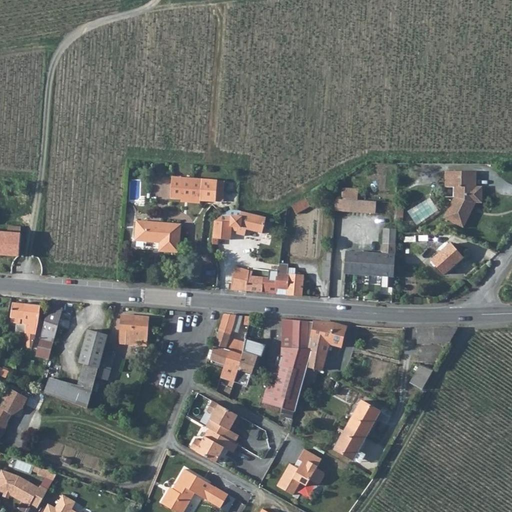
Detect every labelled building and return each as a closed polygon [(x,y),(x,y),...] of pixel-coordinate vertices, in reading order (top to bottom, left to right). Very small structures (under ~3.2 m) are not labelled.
[(449,187),(449,198),(440,218),(460,227),(471,202),(477,202),(477,186),(471,186),(471,171),(440,171),(440,182),(449,182),(449,187)] [(200,197),(214,198),(216,177),(171,174),(169,194),(191,196),(191,199),(198,199),(200,197)] [(235,199),(237,179),(216,177),(214,198),(235,199)] [(356,191),(343,190),(343,201),(355,202),(356,191)] [(291,210),(306,202),(301,194),(287,203),(291,210)] [(335,201),(334,212),(376,215),(376,203),(355,202),(343,201),(335,201)] [(237,207),(236,212),(218,210),(212,216),(210,241),(215,241),(215,235),(226,235),(227,222),(233,224),(233,230),(240,232),(242,226),(258,229),(261,214),(237,207)] [(138,220),(137,238),(162,240),(161,250),(179,252),(181,223),(138,220)] [(389,283),(393,228),(380,227),(378,253),(345,251),(344,270),(381,273),(381,283),(389,283)] [(0,253),(19,255),(21,233),(0,230),(0,253)] [(429,260),(441,274),(459,258),(448,244),(429,260)] [(320,259),(320,277),(328,277),(329,259),(320,259)] [(277,272),(275,272),(273,291),(300,293),(301,274),(286,273),(286,263),(278,263),(277,272)] [(273,291),(275,272),(271,272),(271,277),(262,276),(262,275),(248,273),(248,268),(231,264),(228,287),(273,291)] [(14,303),(13,317),(25,318),(26,304),(14,303)] [(40,328),(42,305),(26,304),(25,318),(24,321),(28,322),(27,326),(40,328)] [(60,341),(64,308),(49,307),(46,336),(44,344),(39,343),(38,347),(42,349),(41,353),(53,357),(60,341)] [(239,313),(219,311),(216,326),(229,330),(231,328),(234,328),(239,313)] [(122,315),(119,344),(148,346),(150,318),(122,315)] [(281,316),(279,344),(303,346),(310,318),(281,316)] [(310,318),(303,346),(309,347),(317,318),(310,318)] [(332,319),(317,318),(309,347),(305,361),(315,364),(320,366),(328,340),(339,343),(345,323),(332,319)] [(420,342),(452,342),(452,325),(419,327),(420,342)] [(37,345),(40,328),(27,326),(27,329),(27,333),(28,337),(29,340),(32,343),(35,345),(37,345)] [(207,345),(205,354),(225,360),(230,347),(225,345),(228,335),(229,330),(216,326),(210,346),(207,345)] [(81,361),(86,362),(95,364),(97,356),(99,354),(103,355),(105,348),(108,334),(89,329),(81,361)] [(242,348),(244,340),(228,335),(225,345),(230,347),(225,360),(219,373),(232,378),(238,360),(242,348)] [(280,352),(273,382),(266,380),(261,400),(293,409),(301,376),(305,361),(309,347),(303,346),(279,344),(278,352),(280,352)] [(115,350),(105,348),(103,355),(101,365),(98,374),(98,375),(108,378),(115,350)] [(242,348),(238,360),(251,364),(255,351),(242,348)] [(97,356),(95,364),(101,365),(103,355),(99,354),(97,356)] [(406,379),(418,386),(429,365),(417,359),(406,379)] [(232,378),(246,382),(251,364),(238,360),(232,378)] [(313,372),(315,364),(305,361),(301,376),(307,377),(308,371),(313,372)] [(86,362),(84,370),(93,372),(95,364),(86,362)] [(93,372),(84,370),(80,384),(53,375),(47,389),(85,405),(90,386),(93,372)] [(93,372),(90,386),(94,388),(98,375),(98,374),(93,372)] [(42,387),(44,381),(36,378),(34,384),(42,387)] [(0,424),(7,427),(15,411),(25,405),(30,394),(7,383),(0,397),(0,424)] [(89,407),(94,388),(90,386),(85,405),(89,407)] [(234,410),(208,396),(203,405),(209,409),(204,417),(233,434),(235,430),(224,425),(227,420),(228,420),(234,410)] [(345,422),(364,433),(378,410),(358,398),(345,422)] [(283,415),(293,420),(296,414),(286,409),(283,415)] [(233,434),(204,417),(202,422),(205,424),(197,437),(191,433),(185,444),(212,456),(217,448),(216,447),(219,442),(229,448),(234,440),(231,438),(233,434)] [(331,446),(350,457),(355,449),(364,433),(345,422),(331,446)] [(296,465),(287,460),(285,465),(307,478),(307,477),(314,481),(318,480),(322,473),(321,470),(314,465),(319,456),(302,446),(296,456),(300,459),(296,465)] [(355,449),(350,457),(356,461),(361,453),(355,449)] [(56,466),(40,459),(37,466),(52,472),(56,466)] [(27,500),(29,497),(35,501),(46,484),(38,479),(37,481),(17,470),(0,464),(0,486),(9,489),(27,500)] [(191,487),(218,504),(226,491),(184,464),(168,487),(165,485),(158,496),(177,508),(191,487)] [(307,478),(285,465),(274,483),(290,492),(297,480),(303,483),(307,478)] [(54,501),(47,497),(40,509),(41,511),(43,511),(85,511),(70,503),(74,495),(62,488),(54,501)]
